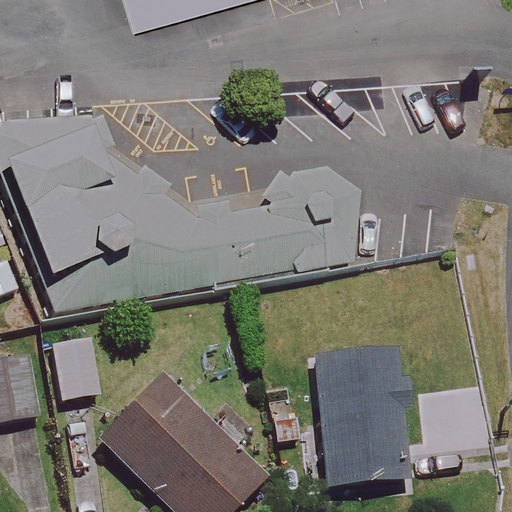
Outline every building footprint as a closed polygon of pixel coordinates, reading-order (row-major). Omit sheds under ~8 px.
[(131,0),(137,18),(199,0),(131,0)] [(7,147),(79,317),(378,266),(389,220),(345,180),(241,215),(199,204),(143,170),(113,123),(7,147)] [(96,402),(86,346),(47,353),(57,409),(96,402)] [(401,489),(388,357),(309,365),(322,497),(401,489)] [(0,430),(30,423),(18,367),(0,371),(0,430)] [(234,511),(259,486),(156,389),(95,454),(156,511),(234,511)]
